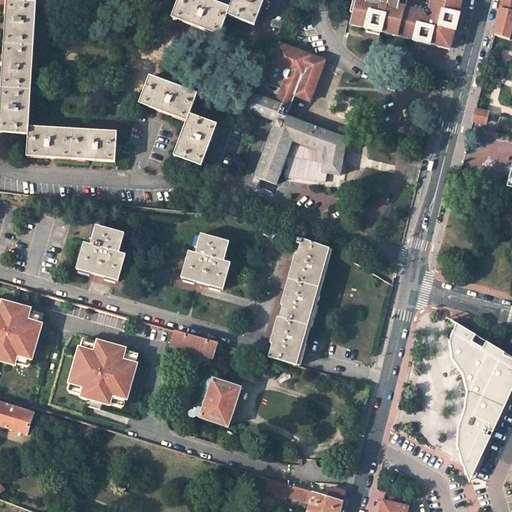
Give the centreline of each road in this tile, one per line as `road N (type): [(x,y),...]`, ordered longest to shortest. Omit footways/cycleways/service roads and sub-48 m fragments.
road 1 (unclassified): [(0,166),(183,181),(256,198),(418,260)]
road 2 (residential): [(0,273),(388,380)]
road 3 (residential): [(365,470),(288,473),(163,435),(154,359),(135,339),(53,316)]
road 4 (unclassified): [(456,110),(344,58),(318,0)]
road 5 (secondary): [(456,110),(418,260)]
